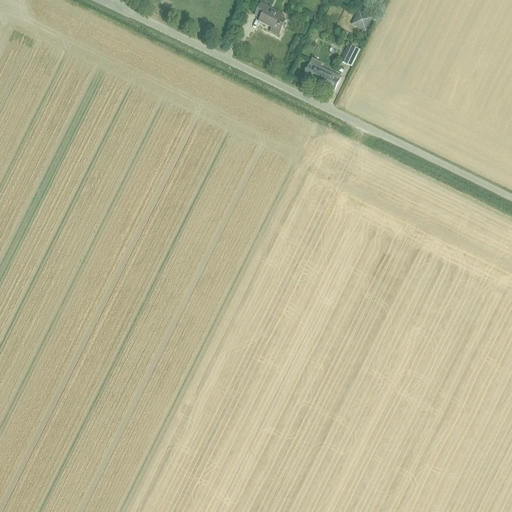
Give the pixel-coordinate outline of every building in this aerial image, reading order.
[(279,37),(286,22),(278,18),(280,14),(261,5),(255,17),(261,20),(259,23),(272,29),(270,33),(279,37)] [(361,14),(354,27),(366,33),(373,19),(361,14)] [(361,64),(369,47),(361,43),(352,60),(361,64)] [(349,46),(341,63),(347,66),(355,49),(349,46)] [(310,64),(308,68),(304,77),(334,92),(341,78),(320,68),(321,64),(312,60),(310,64)]
